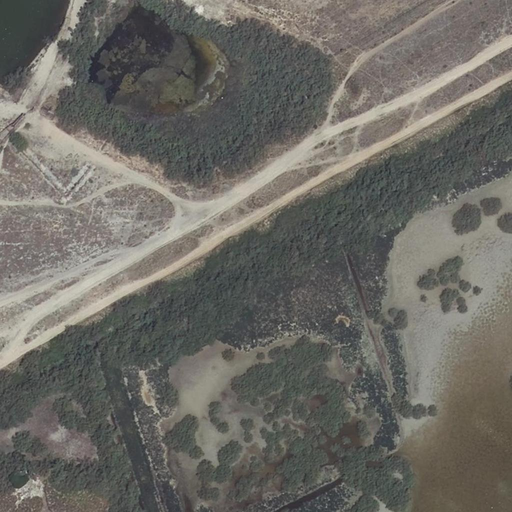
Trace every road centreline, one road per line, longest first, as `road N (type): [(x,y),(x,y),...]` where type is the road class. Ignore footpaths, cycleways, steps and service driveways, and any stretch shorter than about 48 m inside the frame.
road 1 (track): [(511,41),(312,141),(244,192),(30,311),(0,360)]
road 2 (track): [(8,351),(26,348),(511,73)]
road 3 (track): [(33,117),(172,196),(216,207)]
road 4 (track): [(0,301),(105,254),(142,248)]
